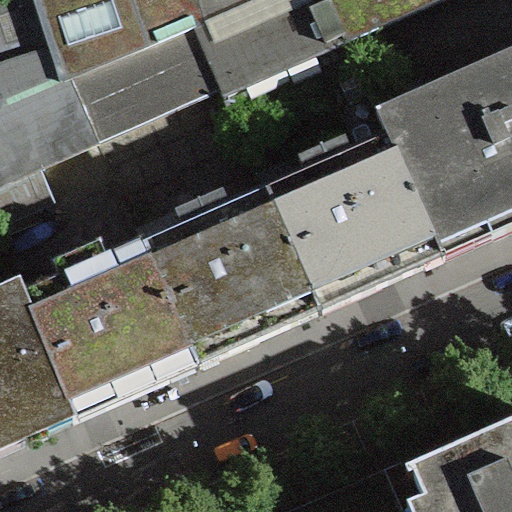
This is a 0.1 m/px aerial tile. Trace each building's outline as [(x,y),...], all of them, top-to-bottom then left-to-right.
[(0,0),(0,227),(52,204),(39,172),(37,167),(48,162),(87,145),(97,141),(70,80),(62,83),(35,0),(0,0)] [(35,0),(62,83),(70,80),(145,49),(128,0),(35,0)] [(318,311),(320,316),(443,262),(443,261),(436,246),(397,158),(381,121),(378,116),(378,115),(346,43),(326,0),(128,0),(145,49),(194,29),(220,87),(222,91),(238,128),(328,88),(351,138),(357,152),(266,192),(266,193),(318,311)] [(326,0),(346,43),(347,43),(444,0),(326,0)] [(220,87),(194,29),(145,49),(70,80),(97,141),(99,140),(220,87)] [(511,55),(378,115),(378,116),(381,121),(397,158),(436,246),(466,233),(467,234),(469,238),(511,218),(511,55)] [(266,193),(266,192),(228,209),(176,232),(144,247),(196,365),(198,370),(320,316),(318,311),(266,193)] [(196,365),(144,247),(143,246),(143,244),(106,260),(59,281),(25,296),(23,297),(24,300),(75,423),(75,424),(105,411),(105,412),(169,384),(169,383),(198,370),(196,365)] [(24,300),(23,297),(18,286),(18,285),(0,292),(0,456),(75,424),(75,423),(24,300)] [(511,511),(511,429),(396,478),(410,511),(511,511)] [(410,511),(396,478),(317,511),(410,511)]
